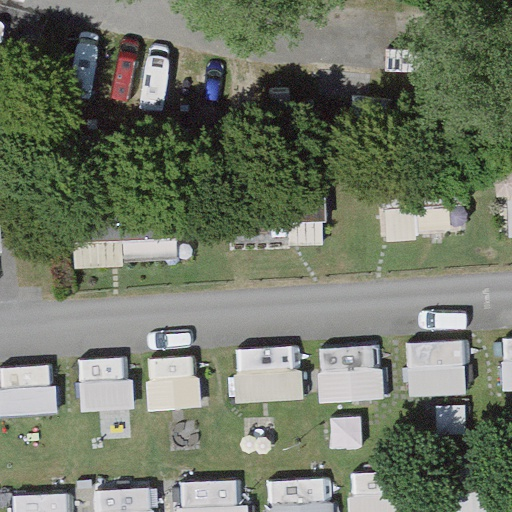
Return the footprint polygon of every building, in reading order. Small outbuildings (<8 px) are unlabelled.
[(0,123),(0,249),(10,249),(2,124),(0,123)] [(388,175),(388,241),(469,241),(469,175),(388,175)] [(251,192),(252,250),(329,250),(328,192),(251,192)] [(82,208),(85,273),(192,269),(190,205),(82,208)] [(511,337),(503,338),(505,389),(511,388),(511,337)] [(409,341),(411,396),(469,394),(467,339),(409,341)] [(384,345),(319,347),(320,401),(385,399),(384,345)] [(237,349),(239,401),(301,399),(299,347),(237,349)] [(151,408),(201,407),(199,355),(150,357),(151,408)] [(130,407),(129,357),(82,358),(83,408),(130,407)] [(0,369),(0,402),(1,415),(58,410),(54,364),(0,369)] [(415,511),(416,472),(350,470),(349,511),(415,511)] [(268,511),(331,511),(330,476),(267,479),(268,511)] [(179,511),(249,511),(247,478),(178,482),(179,511)] [(95,488),(96,511),(159,511),(159,485),(95,488)] [(451,487),(451,511),(507,511),(506,485),(451,487)] [(76,511),(77,491),(11,493),(11,511),(76,511)]
